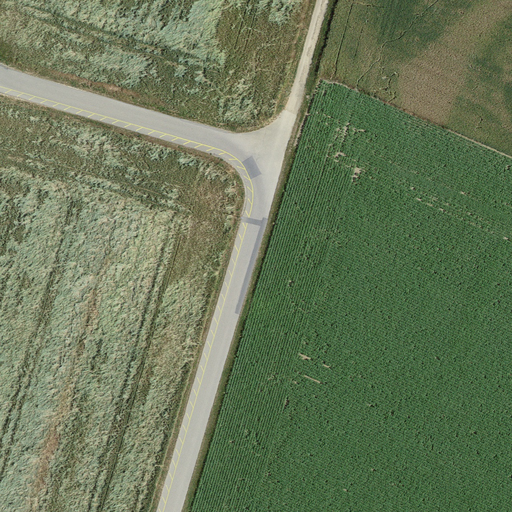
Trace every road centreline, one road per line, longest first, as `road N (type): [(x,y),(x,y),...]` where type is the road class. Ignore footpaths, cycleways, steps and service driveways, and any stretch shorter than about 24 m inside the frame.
road 1 (residential): [(174,511),(267,181),(256,156),(0,79)]
road 2 (track): [(325,0),(267,181)]
